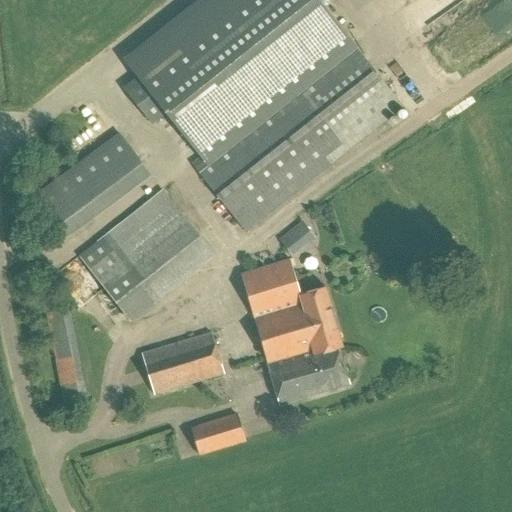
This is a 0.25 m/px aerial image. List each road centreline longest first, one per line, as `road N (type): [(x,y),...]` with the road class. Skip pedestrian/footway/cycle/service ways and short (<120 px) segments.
road 1 (track): [(39,461),(97,418),(135,349),(409,124),(511,54)]
road 2 (unclassified): [(66,511),(39,461),(0,265)]
